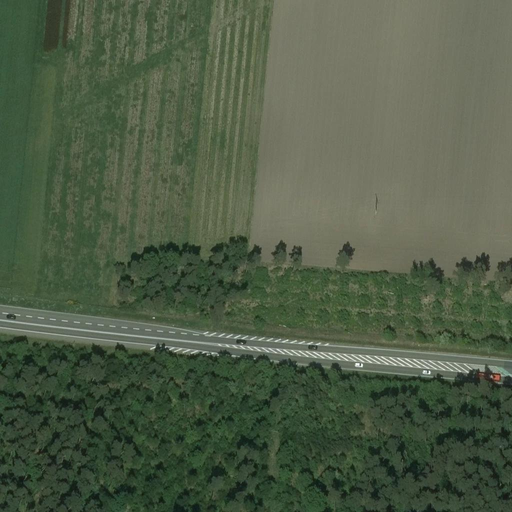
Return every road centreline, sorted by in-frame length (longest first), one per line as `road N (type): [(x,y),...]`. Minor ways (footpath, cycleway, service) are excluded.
road 1 (trunk): [(0,322),(511,380)]
road 2 (trunk): [(511,365),(0,312)]
